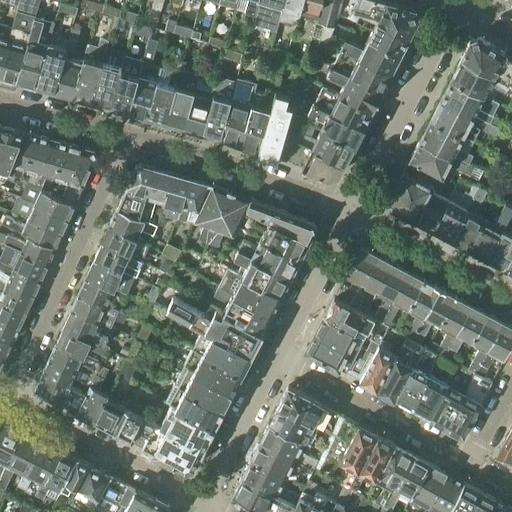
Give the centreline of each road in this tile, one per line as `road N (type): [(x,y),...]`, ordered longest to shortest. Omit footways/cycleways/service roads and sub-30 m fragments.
road 1 (residential): [(124,136),(7,400)]
road 2 (residential): [(348,213),(124,136)]
road 3 (residential): [(348,213),(458,5)]
road 4 (residential): [(7,400),(203,500)]
road 5 (residential): [(471,460),(276,359)]
road 6 (residential): [(348,213),(511,302)]
road 7 (residential): [(276,359),(348,213)]
road 8 (residential): [(203,500),(276,359)]
road 9 (residential): [(124,136),(0,102)]
